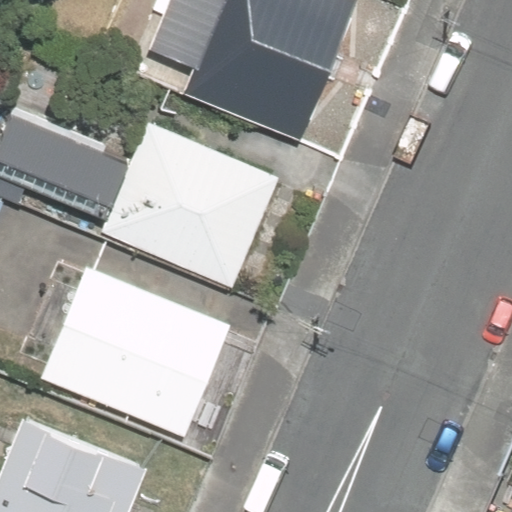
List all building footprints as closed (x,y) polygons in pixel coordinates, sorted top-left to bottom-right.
[(172,0),(153,51),(196,68),(186,94),(304,139),(358,0),(172,0)] [(22,181),(101,212),(124,155),(1,106),(0,108),(0,193),(15,200),(22,181)] [(272,168),(141,114),(124,155),(101,212),(94,227),(225,281),(272,168)] [(223,316),(78,259),(33,373),(179,430),(223,316)] [(0,511),(111,511),(132,462),(11,413),(0,440),(0,511)]
